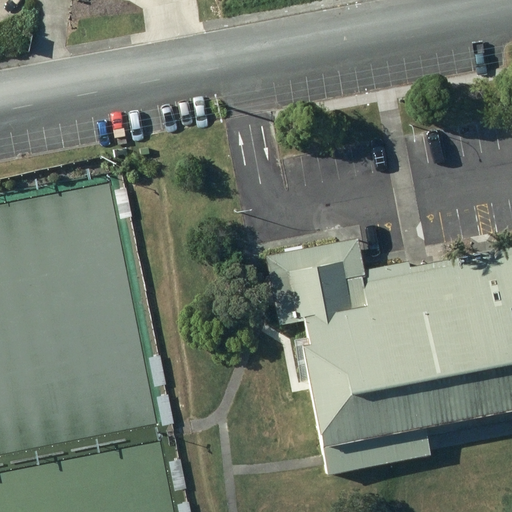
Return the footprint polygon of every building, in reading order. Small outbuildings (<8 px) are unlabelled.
[(123,230),(130,259),(141,256),(134,227),(123,230)] [(307,345),(301,346),(322,460),(325,473),(429,454),(423,425),(511,408),(511,246),(407,266),(406,261),(361,269),(355,237),(265,254),(278,325),(306,320),(311,345),(307,345)] [(146,278),(134,280),(138,309),(151,307),(146,278)] [(155,332),(144,334),(149,362),(161,360),(155,332)] [(165,382),(154,384),(159,413),(170,411),(165,382)] [(168,460),(172,488),(184,486),(179,458),(168,460)] [(189,511),(188,502),(176,504),(177,511),(189,511)]
